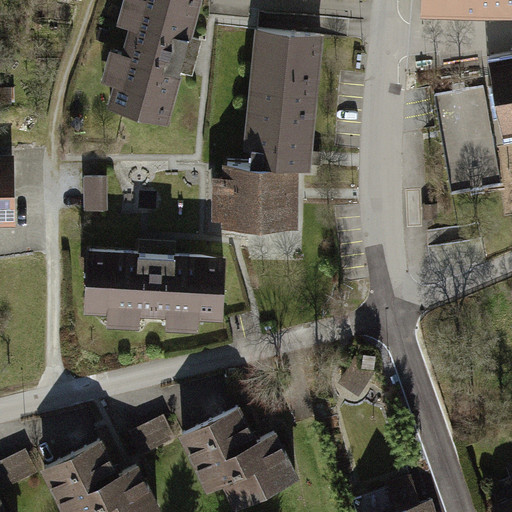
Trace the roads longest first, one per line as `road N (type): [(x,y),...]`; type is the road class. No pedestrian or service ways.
road 1 (residential): [(0,408),(392,313)]
road 2 (residential): [(392,313),(382,210),(388,0)]
road 3 (residential): [(464,511),(392,313)]
road 4 (residential): [(392,313),(511,263)]
